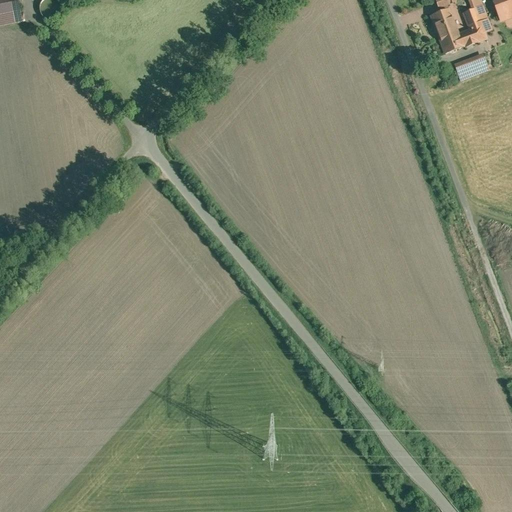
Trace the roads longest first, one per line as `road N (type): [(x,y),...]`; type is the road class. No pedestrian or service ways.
road 1 (unclassified): [(447,511),(143,133)]
road 2 (track): [(397,0),(511,306)]
road 3 (unclassified): [(143,133),(0,297)]
road 4 (unclassified): [(143,133),(264,0)]
